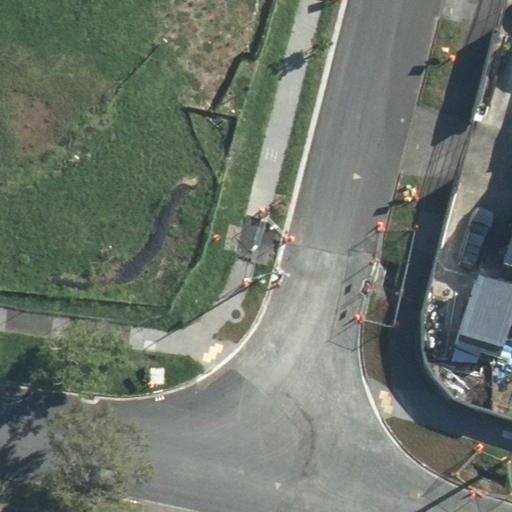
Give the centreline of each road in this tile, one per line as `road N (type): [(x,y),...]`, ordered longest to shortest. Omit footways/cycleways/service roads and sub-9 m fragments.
road 1 (residential): [(273,471),(389,0)]
road 2 (residential): [(273,471),(0,433)]
road 3 (residential): [(399,511),(273,471)]
